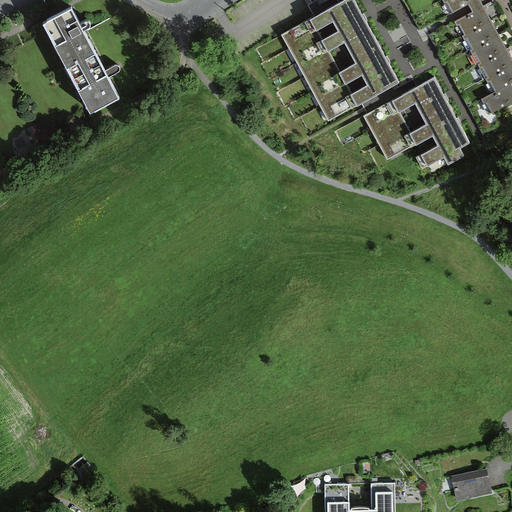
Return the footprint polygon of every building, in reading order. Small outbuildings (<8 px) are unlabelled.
[(399,81),(354,0),(342,0),(282,33),(328,119),(399,81)] [(476,0),(441,0),(449,14),(476,0)] [(77,3),(47,18),(93,107),(122,92),(77,3)] [(455,23),(462,37),(489,23),(481,9),(455,23)] [(462,37),(470,51),(496,37),(489,23),(462,37)] [(470,51),(478,65),(504,51),(496,37),(470,51)] [(478,65),(485,80),(511,65),(504,51),(478,65)] [(485,80),(493,94),(508,86),(511,83),(511,65),(485,80)] [(469,140),(434,76),(364,114),(387,158),(433,133),(438,142),(416,155),(422,166),(445,153),(449,160),(464,152),(460,145),(469,140)] [(511,103),(511,93),(508,86),(493,94),(482,100),(491,115),(511,103)] [(488,466),(451,475),(457,499),(493,491),(488,466)] [(395,511),(395,482),(326,483),(326,511),(395,511)]
